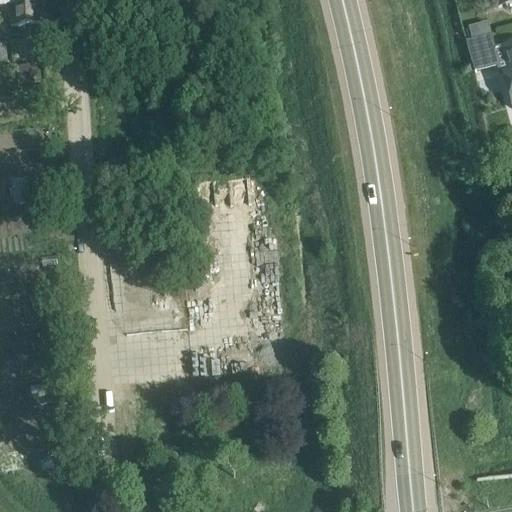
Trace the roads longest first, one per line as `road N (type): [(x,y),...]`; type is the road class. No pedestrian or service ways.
road 1 (tertiary): [(413,511),(386,235),(342,0)]
road 2 (residential): [(107,456),(87,214)]
road 3 (unclassified): [(87,214),(73,0)]
